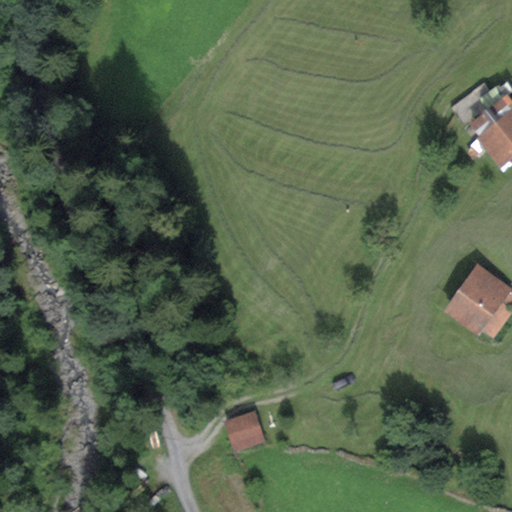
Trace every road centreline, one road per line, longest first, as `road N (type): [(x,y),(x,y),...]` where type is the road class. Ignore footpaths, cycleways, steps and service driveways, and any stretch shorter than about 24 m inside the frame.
road 1 (track): [(171,451),(208,438),(228,406),(296,390),(350,345),(381,265),(429,179),(447,105),(511,59)]
road 2 (unclassified): [(191,511),(154,384),(104,301),(63,191),(33,59),(40,0)]
